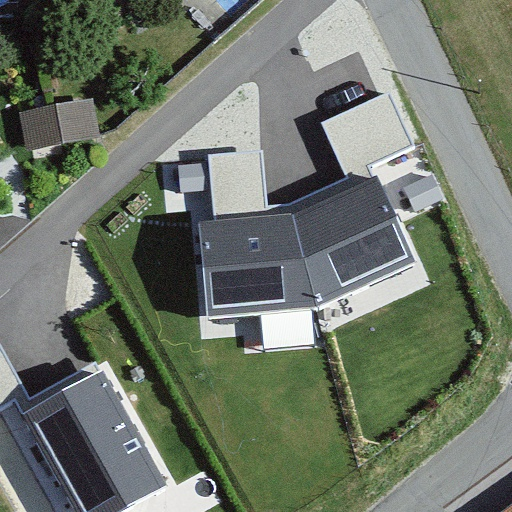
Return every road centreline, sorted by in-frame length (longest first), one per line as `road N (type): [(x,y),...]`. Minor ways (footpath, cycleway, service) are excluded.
road 1 (residential): [(313,0),(0,283)]
road 2 (residential): [(511,236),(392,0)]
road 3 (unclassified): [(511,432),(407,511)]
